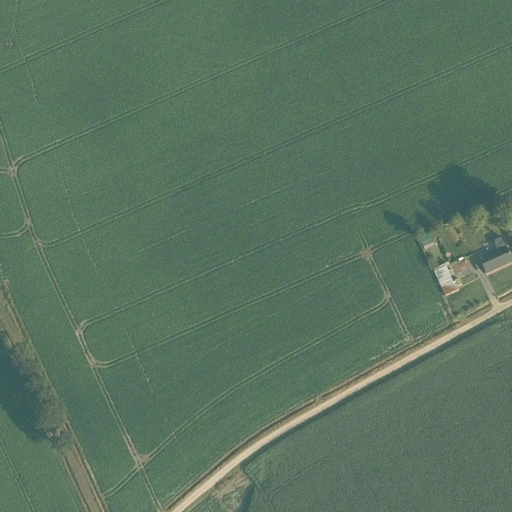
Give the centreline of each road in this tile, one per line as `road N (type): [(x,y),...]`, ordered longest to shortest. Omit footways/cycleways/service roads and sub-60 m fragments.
road 1 (track): [(176,511),(285,429),(454,330)]
road 2 (track): [(99,511),(0,306)]
